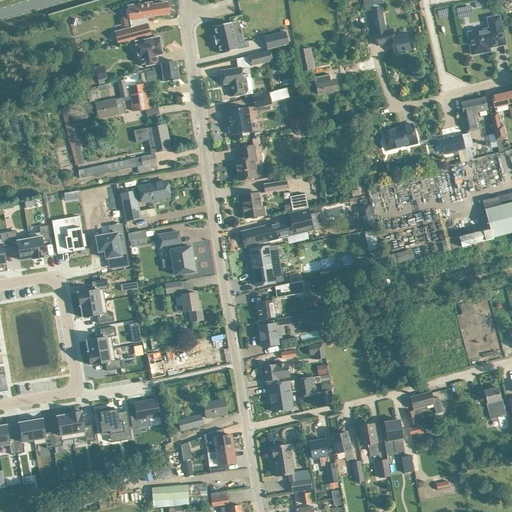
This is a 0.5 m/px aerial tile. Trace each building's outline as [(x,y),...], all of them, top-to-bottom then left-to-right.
[(392,43),(394,53),(395,55),(405,53),(405,51),(412,49),(408,31),(396,34),(395,28),(385,30),(382,9),(384,8),(382,0),(362,0),(365,11),(370,10),(376,45),(376,46),(392,43)] [(115,32),(118,43),(150,35),(147,24),(146,18),(169,14),(167,3),(152,5),(152,3),(128,6),(131,28),(115,32)] [(488,28),(468,31),(472,55),(489,51),(489,47),(505,44),(500,15),(486,17),(488,28)] [(217,37),(214,37),(216,44),(219,44),(221,53),(248,47),(247,42),(236,44),(231,23),(214,27),(217,37)] [(285,32),(264,37),(267,49),(288,44),(285,32)] [(135,45),(136,50),(137,51),(139,59),(141,59),(142,67),(158,64),(156,55),(162,54),(159,38),(136,42),(136,43),(135,45)] [(301,71),(313,69),(309,49),(297,51),(301,71)] [(248,56),(236,59),(238,68),(241,68),(251,66),(273,60),(270,51),(248,56)] [(149,84),(179,79),(176,62),(161,64),(161,66),(153,68),(154,72),(147,73),(149,84)] [(108,79),(104,65),(95,68),(100,85),(107,83),(107,79),(108,79)] [(231,69),(221,71),(223,85),(229,84),(231,97),(241,96),(244,95),(253,94),(249,74),(242,76),(241,68),(238,68),(231,69)] [(318,94),(324,93),(326,95),(331,94),(332,92),(338,90),(335,80),(330,81),(329,75),(315,78),(318,94)] [(95,104),(96,110),(98,119),(119,115),(119,114),(125,113),(122,101),(131,99),(129,87),(126,87),(124,79),(117,81),(121,98),(95,104)] [(144,84),(129,87),(131,99),(133,112),(145,110),(147,117),(159,115),(158,108),(148,109),(144,84)] [(277,89),(279,99),(296,94),(294,84),(277,89)] [(511,118),(511,91),(491,96),(494,109),(508,105),(511,119),(511,118)] [(272,103),(269,93),(252,98),(255,108),(272,104),(272,103)] [(58,96),(51,98),(53,104),(59,103),(58,97),(58,96)] [(484,98),(461,103),(464,115),(467,131),(475,130),(471,113),(487,110),(484,98)] [(228,110),(229,119),(230,125),(230,127),(227,127),(228,134),(231,133),(232,135),(241,134),(242,134),(242,136),(249,135),(248,133),(251,133),(248,107),(228,110)] [(501,126),(498,113),(490,115),(495,134),(497,142),(499,152),(503,151),(501,139),(506,138),(503,125),(501,126)] [(303,116),(296,117),(297,126),(305,125),(303,116)] [(383,133),(385,143),(387,149),(405,145),(405,146),(417,143),(413,124),(401,127),(401,129),(383,133)] [(171,149),(168,137),(166,125),(149,128),(134,131),(136,143),(148,141),(151,155),(155,155),(154,153),(161,151),(171,149)] [(470,133),(462,135),(465,149),(468,160),(474,159),(471,147),(473,147),(470,133)] [(495,134),(488,136),(490,143),(497,142),(495,134)] [(462,135),(441,140),(445,154),(458,151),(465,149),(462,135)] [(241,159),(238,160),(236,160),(239,181),(257,178),(255,162),(257,162),(254,145),(239,148),(241,159)] [(158,170),(158,168),(155,155),(145,157),(141,158),(131,160),(130,159),(78,170),(80,178),(137,167),(139,174),(158,170)] [(434,162),(426,164),(428,172),(436,169),(434,162)] [(264,184),(265,192),(288,189),(286,180),(264,184)] [(138,187),(142,203),(170,196),(166,181),(138,187)] [(120,194),(126,221),(141,218),(135,191),(120,194)] [(511,192),(482,201),(490,230),(483,232),(483,231),(459,237),(461,248),(511,234),(511,192)] [(241,196),(245,219),(266,215),(265,206),(261,206),(259,193),(241,196)] [(305,194),(290,197),(292,210),(308,208),(305,194)] [(366,231),(376,228),(370,205),(368,206),(368,205),(359,207),(360,208),(358,208),(364,231),(366,231)] [(251,230),(241,232),(245,247),(255,245),(314,230),(312,222),(309,209),(308,209),(289,214),(290,220),(251,230)] [(65,219),(52,222),(55,237),(56,237),(58,250),(67,249),(67,250),(73,249),(73,251),(84,249),(84,247),(86,247),(84,235),(82,235),(80,224),(66,226),(65,219)] [(40,232),(28,234),(29,237),(29,236),(33,259),(32,259),(45,257),(43,242),(51,241),(48,225),(39,227),(40,232)] [(117,233),(96,237),(97,245),(98,250),(99,252),(105,251),(106,259),(107,258),(114,257),(116,268),(129,266),(123,230),(116,231),(117,233)] [(16,231),(7,233),(10,248),(18,246),(20,261),(32,259),(33,259),(29,236),(29,237),(17,238),(16,231)] [(173,266),(174,275),(195,272),(191,247),(179,248),(178,245),(181,244),(179,232),(158,235),(160,249),(171,247),(171,248),(169,249),(171,258),(162,260),(163,268),(173,266)] [(1,239),(0,239),(0,265),(1,266),(0,264),(6,263),(3,249),(10,248),(7,233),(0,234),(1,239)] [(294,243),(284,246),(288,265),(324,256),(322,247),(309,251),(306,239),(294,242),(294,243)] [(260,248),(250,250),(256,286),(265,284),(274,283),(282,281),(277,246),(268,247),(260,248)] [(379,249),(370,252),(372,262),(382,259),(379,249)] [(385,259),(377,262),(378,266),(382,265),(383,269),(387,267),(385,259)] [(302,275),(320,270),(318,262),(300,267),(302,275)] [(387,269),(378,271),(380,282),(389,280),(387,269)] [(93,291),(78,293),(80,306),(81,306),(80,305),(105,301),(103,289),(108,289),(106,280),(91,282),(93,291)] [(305,293),(303,282),(303,280),(275,287),(277,297),(282,296),(305,293)] [(166,293),(182,291),(180,283),(165,285),(166,293)] [(198,307),(196,293),(181,295),(181,296),(175,297),(176,306),(175,307),(176,312),(189,310),(191,321),(203,319),(201,307),(198,307)] [(303,298),(304,307),(317,305),(315,296),(303,298)] [(105,301),(80,305),(81,306),(83,318),(97,315),(98,324),(114,321),(112,312),(107,313),(105,301)] [(272,301),(258,303),(260,320),(274,318),(272,301)] [(349,304),(343,305),(344,312),(351,310),(349,304)] [(279,325),(323,316),(323,319),(332,317),(330,309),(321,311),(321,310),(278,319),(278,320),(269,322),(269,325),(258,326),(261,346),(278,344),(278,343),(277,338),(281,338),(280,330),(276,331),(275,325),(279,324),(279,325)] [(138,323),(130,325),(133,343),(141,342),(138,323)] [(101,338),(87,341),(89,352),(89,353),(113,349),(111,337),(116,336),(115,327),(100,330),(101,338)] [(341,327),(330,329),(332,338),(342,335),(341,327)] [(155,335),(149,336),(152,349),(158,348),(155,335)] [(298,346),(296,337),(280,341),(283,350),(298,346)] [(201,340),(174,346),(176,354),(185,352),(187,364),(211,361),(208,342),(201,343),(201,340)] [(323,344),(308,346),(310,355),(315,354),(316,359),(325,358),(323,344)] [(89,352),(88,352),(90,365),(105,363),(107,371),(122,369),(120,359),(115,360),(113,349),(89,353),(89,352)] [(287,363),(264,366),(266,381),(289,377),(287,363)] [(325,365),(316,366),(318,376),(319,376),(326,375),(325,365)] [(295,379),(267,384),(269,396),(271,395),(273,412),(278,412),(280,412),(280,411),(291,409),(288,392),(292,392),(297,391),(298,398),(315,395),(313,382),(315,382),(315,383),(320,382),(319,376),(318,376),(312,377),(312,376),(295,379)] [(498,388),(484,391),(486,401),(487,403),(489,412),(495,410),(497,417),(506,415),(505,412),(503,405),(502,405),(501,400),(501,399),(501,397),(498,388)] [(431,392),(411,398),(413,408),(414,410),(434,404),(436,414),(442,412),(438,398),(432,399),(431,392)] [(136,415),(130,416),(132,428),(139,427),(137,420),(149,418),(160,416),(157,399),(134,403),(136,415)] [(204,410),(206,418),(227,415),(225,399),(197,404),(198,411),(204,410)] [(180,404),(168,406),(171,415),(182,413),(180,404)] [(109,408),(96,409),(98,420),(99,427),(100,427),(102,435),(110,434),(113,434),(113,433),(120,432),(121,441),(131,439),(128,420),(119,421),(117,414),(117,415),(114,416),(113,410),(109,411),(109,408)] [(414,411),(406,413),(409,424),(409,427),(411,436),(423,433),(421,424),(418,424),(417,425),(414,411)] [(81,412),(69,414),(73,439),(85,437),(86,442),(95,440),(92,425),(84,427),(81,412)] [(59,431),(51,432),(53,447),(63,446),(62,441),(73,439),(69,414),(57,416),(59,431)] [(174,433),(204,425),(201,415),(171,423),(174,433)] [(495,419),(499,431),(508,428),(507,423),(506,416),(495,419)] [(42,419),(30,421),(34,441),(33,441),(34,445),(46,443),(47,449),(53,447),(51,432),(45,433),(42,419)] [(399,420),(384,422),(388,441),(393,440),(395,453),(404,451),(399,420)] [(21,437),(15,438),(18,453),(24,452),(23,442),(33,441),(34,441),(30,421),(19,423),(21,437)] [(0,424),(0,446),(9,445),(11,455),(18,453),(15,438),(9,439),(6,425),(1,426),(0,424)] [(375,434),(373,424),(359,427),(362,445),(368,444),(370,457),(379,455),(376,443),(375,434)] [(232,435),(223,437),(221,429),(203,435),(207,446),(208,454),(234,449),(232,435)] [(347,432),(332,436),(336,453),(345,451),(347,460),(353,459),(351,450),(349,442),(347,432)] [(325,440),(309,442),(311,452),(312,458),(320,457),(321,463),(321,466),(326,465),(327,468),(329,483),(330,483),(337,482),(334,463),(329,463),(329,461),(326,449),(325,440)] [(276,477),(294,474),(291,456),(292,456),(290,445),(289,445),(289,444),(272,447),(272,448),(271,448),(273,459),(274,459),(276,468),(275,468),(276,477)] [(236,463),(234,449),(208,454),(209,459),(210,466),(211,473),(228,471),(227,464),(236,463)] [(182,453),(183,461),(193,458),(190,450),(182,453)] [(147,453),(138,454),(139,461),(149,459),(147,453)] [(158,461),(149,463),(151,471),(154,470),(157,480),(163,479),(163,480),(173,478),(168,455),(157,458),(158,461)] [(404,473),(414,471),(411,455),(401,457),(404,473)] [(387,460),(376,462),(379,478),(389,476),(387,460)] [(360,461),(351,462),(355,482),(356,482),(362,481),(360,461)] [(100,471),(88,473),(89,480),(101,478),(100,471)] [(310,478),(290,481),(292,493),(312,490),(310,478)] [(435,483),(437,490),(449,488),(448,480),(435,483)] [(69,482),(61,484),(63,495),(70,492),(69,482)] [(206,483),(152,488),(153,501),(154,508),(190,504),(208,503),(206,483)] [(212,506),(228,504),(226,491),(210,493),(212,506)] [(301,494),(303,504),(314,502),(312,492),(301,494)]
